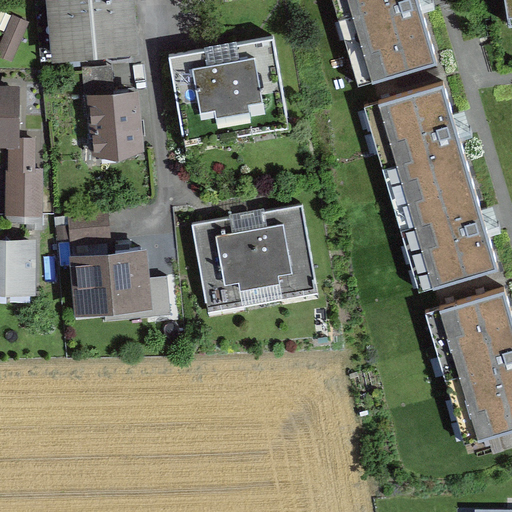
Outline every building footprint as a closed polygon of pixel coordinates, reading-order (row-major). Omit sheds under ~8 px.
[(135,0),(45,0),(51,69),(141,61),(135,0)] [(416,0),(336,0),(363,88),(437,66),(416,0)] [(0,46),(0,59),(12,66),(30,27),(0,13),(0,37),(4,39),(0,46)] [(273,41),(169,60),(185,149),(289,130),(273,41)] [(83,102),(91,101),(115,99),(112,69),(80,72),(83,102)] [(370,111),(397,197),(467,175),(440,89),(370,111)] [(0,91),(0,152),(9,152),(17,152),(16,145),(16,92),(0,91)] [(115,99),(91,101),(97,158),(141,153),(136,97),(115,99)] [(39,145),(16,145),(17,152),(9,152),(9,214),(39,214),(39,145)] [(498,272),(467,175),(397,197),(428,294),(498,272)] [(299,210),(196,229),(212,318),(316,299),(299,210)] [(111,246),(109,211),(69,215),(72,249),(111,246)] [(37,245),(0,244),(0,292),(36,293),(37,245)] [(148,251),(71,257),(76,318),(147,312),(153,312),(150,273),(148,251)] [(169,272),(150,273),(153,312),(147,312),(148,323),(173,321),(169,272)] [(511,320),(504,295),(435,316),(474,443),(511,431),(511,320)]
